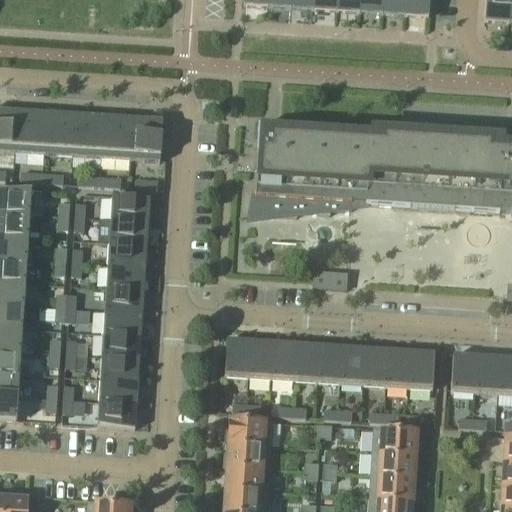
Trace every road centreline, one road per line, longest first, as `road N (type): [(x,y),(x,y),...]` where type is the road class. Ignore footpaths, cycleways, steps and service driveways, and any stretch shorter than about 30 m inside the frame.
road 1 (residential): [(511,340),(172,315)]
road 2 (residential): [(465,45),(190,25),(192,0)]
road 3 (residential): [(172,315),(183,97)]
road 4 (residential): [(0,78),(170,89),(183,97)]
road 5 (residential): [(162,472),(0,462)]
road 6 (residential): [(162,472),(172,315)]
